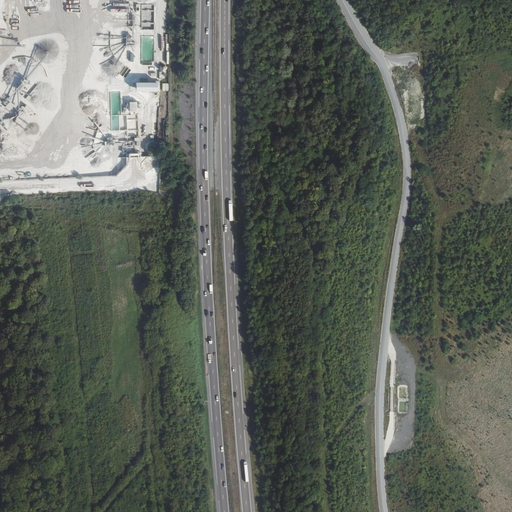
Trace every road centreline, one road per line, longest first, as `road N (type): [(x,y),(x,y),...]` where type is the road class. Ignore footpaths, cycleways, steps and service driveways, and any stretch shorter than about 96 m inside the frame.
road 1 (motorway): [(248,511),(226,179),(224,0)]
road 2 (motorway): [(205,0),(206,273),(224,511)]
road 3 (track): [(381,395),(366,398),(323,452),(327,511)]
